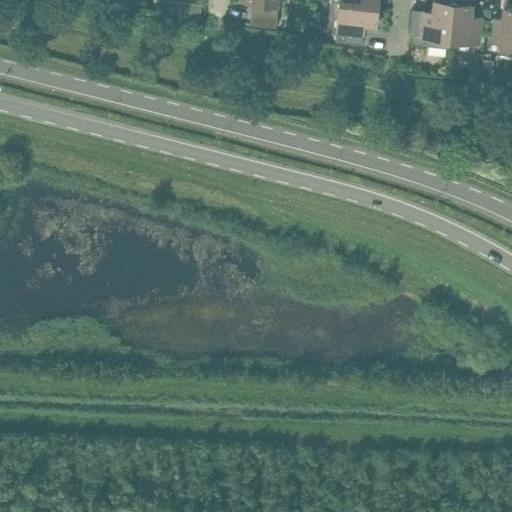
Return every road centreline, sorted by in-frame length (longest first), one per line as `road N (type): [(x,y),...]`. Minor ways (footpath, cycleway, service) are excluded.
road 1 (secondary): [(0,105),(400,207),(511,266)]
road 2 (secondary): [(511,215),(430,180),(0,65)]
